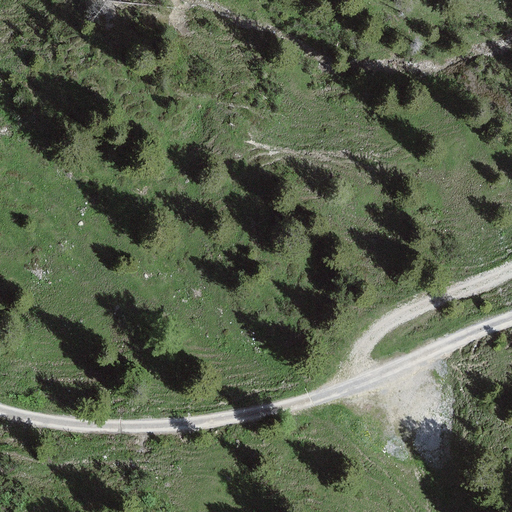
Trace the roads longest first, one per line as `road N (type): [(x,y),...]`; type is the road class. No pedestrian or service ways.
road 1 (track): [(0,402),(82,420),(163,422),(294,402),(356,380)]
road 2 (track): [(511,267),(382,330),(356,380)]
road 3 (track): [(356,380),(511,319)]
